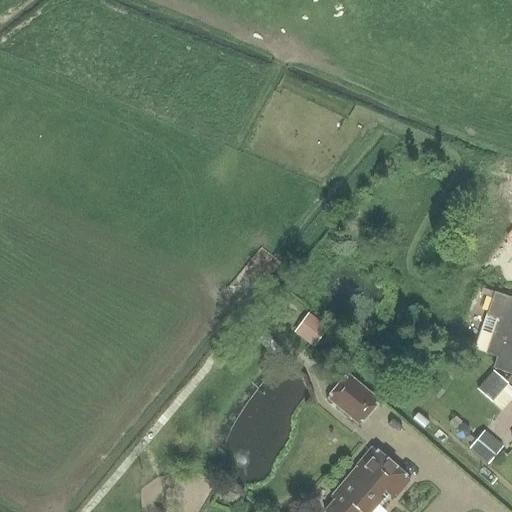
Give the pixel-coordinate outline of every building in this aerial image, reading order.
[(511,298),(494,292),(486,314),(487,314),(475,348),(485,351),(499,356),(495,368),(511,373),(511,298)] [(295,332),(314,347),(329,327),(309,313),(295,332)] [(493,371),(478,389),(493,402),(508,384),(493,371)] [(328,399),(360,425),(381,400),(349,373),(328,399)] [(459,426),(456,430),(456,435),(460,438),(465,438),(469,434),(468,429),(464,425),(459,426)] [(485,431),(470,449),(488,464),(504,446),(485,431)] [(397,501),(414,481),(376,448),(359,468),(360,469),(335,499),(338,502),(328,511),(388,511),(383,507),(392,497),(397,501)] [(225,501),(233,504),(242,503),(245,495),(244,492),(239,486),(231,484),(226,484),(222,487),(219,493),(225,501)]
